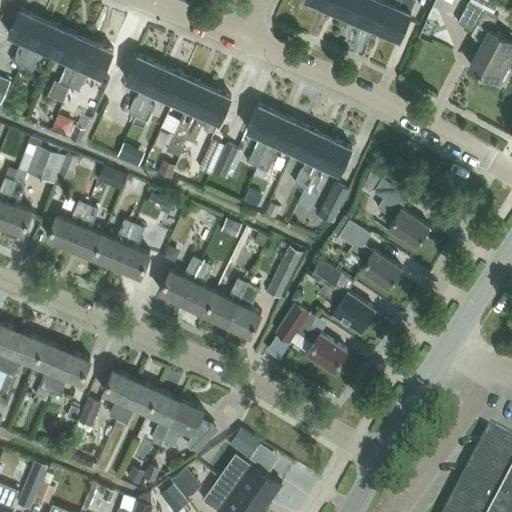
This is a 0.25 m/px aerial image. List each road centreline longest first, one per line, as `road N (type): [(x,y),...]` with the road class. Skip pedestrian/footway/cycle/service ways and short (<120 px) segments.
road 1 (residential): [(378,460),(232,373),(0,277)]
road 2 (residential): [(511,173),(374,99),(241,42)]
road 3 (tertiary): [(378,460),(511,247)]
